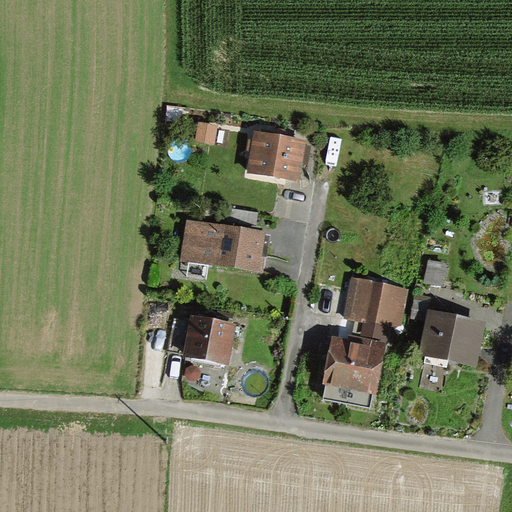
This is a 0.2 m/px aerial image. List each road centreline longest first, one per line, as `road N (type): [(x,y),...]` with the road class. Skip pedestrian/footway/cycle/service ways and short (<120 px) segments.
road 1 (track): [(511,451),(0,397)]
road 2 (unknown): [(325,185),(288,424)]
